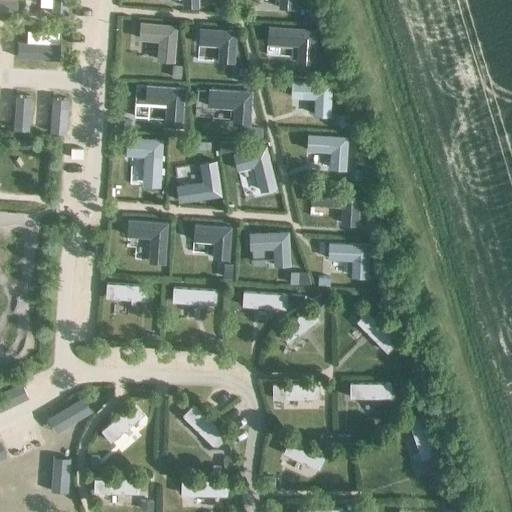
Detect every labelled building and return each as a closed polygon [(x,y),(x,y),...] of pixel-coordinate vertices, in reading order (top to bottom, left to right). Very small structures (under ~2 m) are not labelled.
[(67,8),(67,0),(51,0),(51,7),(67,8)] [(197,9),(196,0),(180,0),(180,9),(197,9)] [(296,10),(296,0),(278,0),(279,9),(296,10)] [(177,25),(139,21),(137,39),(157,40),(155,60),(173,61),(177,25)] [(236,30),(198,27),(197,44),(218,45),(217,61),(233,62),(236,30)] [(317,29),(268,27),(267,45),(298,47),(297,66),(316,67),(317,29)] [(58,55),(58,38),(15,37),(15,54),(58,55)] [(333,84),(292,82),(291,99),(315,101),(314,117),(331,118),(333,84)] [(186,89),(146,86),(145,103),(167,105),(165,128),(183,129),(186,89)] [(251,90),(207,87),(206,106),(232,107),(231,124),(249,125),(251,90)] [(28,126),(30,91),(16,90),(13,125),(28,126)] [(65,129),(67,94),(53,93),(50,128),(65,129)] [(349,137),(309,135),(308,152),(331,153),(330,171),(348,172),(349,137)] [(158,138),(126,137),(125,155),(142,156),(141,186),(159,187),(162,138),(158,138)] [(265,146),(231,155),(236,173),(252,169),(258,194),(276,189),(265,146)] [(221,197),(215,161),(198,164),(201,183),(174,187),(177,204),(221,197)] [(359,189),(310,186),(309,204),(340,206),(339,223),(358,224),(359,189)] [(167,222),(126,219),(125,236),(149,237),(147,262),(164,263),(167,222)] [(230,226),(193,223),(192,240),(212,241),(211,257),(228,259),(230,226)] [(288,230),(249,232),(250,249),(271,248),(272,266),(289,265),(288,230)] [(368,244),(330,242),(329,261),(350,262),(349,277),(366,278),(368,244)] [(146,285),(105,282),(105,297),(146,300),(146,285)] [(216,304),(216,289),(172,286),(171,302),(216,304)] [(285,309),(286,294),(242,291),(241,305),(285,309)] [(318,318),(310,306),(277,330),(286,342),(318,318)] [(397,341),(366,310),(355,321),(386,352),(397,341)] [(390,397),(390,383),(349,382),(349,397),(390,397)] [(319,383),(271,383),(272,399),(318,398),(319,383)] [(134,402),(100,430),(110,441),(143,413),(134,402)] [(214,448),(225,436),(192,404),(181,414),(214,448)] [(407,420),(420,460),(434,455),(421,415),(407,420)] [(282,452),(319,469),(324,456),(288,439),(282,452)] [(93,476),(93,492),(139,493),(140,477),(93,476)] [(227,496),(227,480),(180,479),(180,494),(227,496)]
